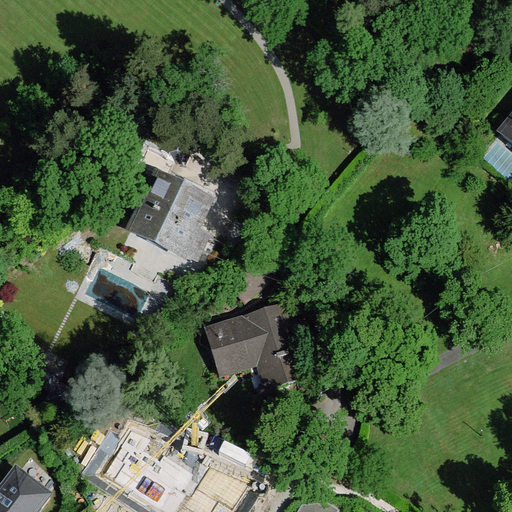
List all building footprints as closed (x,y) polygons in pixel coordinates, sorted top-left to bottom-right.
[(511,126),(503,137),(511,144),(511,126)] [(150,150),(143,163),(167,176),(174,162),(150,150)] [(161,188),(139,232),(196,261),(206,240),(192,233),(207,199),(190,190),(185,199),(161,188)] [(273,283),(251,256),(225,278),(247,304),(273,283)] [(286,307),(207,332),(221,376),(258,365),(267,393),(308,381),(286,307)] [(85,397),(58,384),(62,375),(35,362),(26,380),(53,393),(49,402),(76,416),(85,397)] [(145,456),(129,491),(174,511),(217,511),(218,511),(215,510),(229,480),(165,451),(160,463),(145,456)] [(0,511),(35,511),(50,488),(8,464),(0,477),(0,511)]
